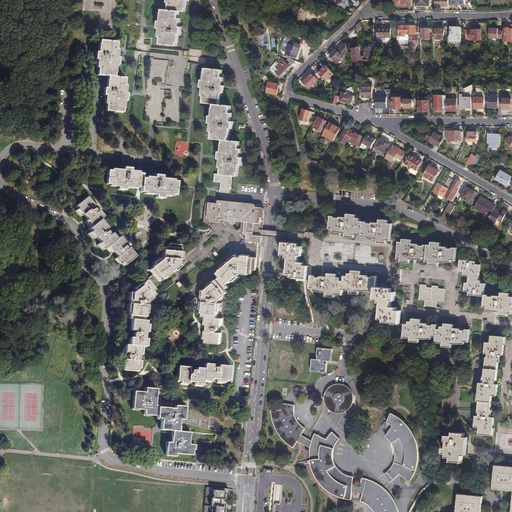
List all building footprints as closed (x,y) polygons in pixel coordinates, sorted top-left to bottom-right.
[(168,0),(168,6),(162,5),(161,9),(160,9),(160,17),(158,17),(158,24),(159,24),(158,33),(160,33),(160,40),(176,41),(176,38),(175,38),(176,30),(178,30),(180,30),(180,29),(181,23),(179,23),(180,15),(178,14),(178,7),(184,7),(184,4),(183,4),(183,0),(168,0)] [(335,6),(344,9),(347,0),(330,0),(329,2),(333,4),(334,2),(336,3),(335,6)] [(295,20),(293,26),(301,29),(308,11),(300,8),(298,13),(293,12),(291,15),(294,19),(295,20)] [(405,24),(405,21),(398,21),(398,36),(399,36),(405,37),(405,35),(408,35),(408,41),(409,43),(412,43),(412,45),(410,45),(409,46),(409,53),(414,53),(414,45),(417,45),(418,27),(415,27),(415,26),(409,26),(409,24),(405,24)] [(448,42),(459,42),(459,29),(455,28),(449,28),(449,37),(448,37),(448,42)] [(487,39),(501,39),(501,31),(498,31),(496,31),(496,29),(487,28),(487,39)] [(509,30),(509,29),(506,28),(502,28),(502,42),(510,42),(511,30),(509,30)] [(375,38),(389,38),(389,29),(382,29),(375,29),(375,38)] [(428,40),(429,29),(422,29),(421,29),(420,40),(428,40)] [(443,40),(443,30),(441,30),(434,30),(434,40),(443,40)] [(479,41),(479,31),(473,31),(468,30),(467,41),(472,41),(472,43),(474,43),(474,41),(479,41)] [(125,74),(113,73),(114,69),(115,61),(117,61),(117,60),(118,54),(116,54),(117,46),(115,46),(116,38),(99,37),(98,40),(100,40),(99,49),(97,49),(95,49),(95,56),(96,56),(95,64),(97,64),(97,71),(108,72),(108,76),(109,77),(108,85),(106,85),(104,84),(104,91),(105,91),(105,100),(106,100),(106,107),(122,109),(123,105),(124,97),(126,97),(126,95),(127,90),(125,90),(126,82),(124,82),(125,74)] [(289,40),(284,54),(296,58),(301,44),(289,40)] [(335,64),(346,54),(344,45),(337,52),(335,50),(333,52),(328,57),(335,64)] [(371,65),(375,65),(375,60),(372,60),(371,53),(375,53),(375,45),(370,46),(370,51),(366,51),(365,50),(363,50),(364,62),(362,62),(362,66),(371,65)] [(358,63),(362,62),(362,56),(360,57),(357,47),(352,48),(350,49),(351,55),(349,55),(350,59),(351,59),(352,63),(356,62),(358,63)] [(283,62),(288,67),(290,65),(294,68),(299,64),(287,59),(283,62)] [(281,74),(288,67),(283,62),(281,60),(276,64),(275,63),(267,70),(274,77),(276,75),(278,77),(281,74)] [(228,136),(229,133),(227,133),(228,124),(230,125),(232,125),(233,117),(231,117),(232,109),(230,109),(231,102),(219,101),(220,97),(218,97),(219,89),(221,89),(223,89),(224,81),(222,81),(223,73),(221,73),(221,66),(205,64),(204,66),(204,68),(203,68),(203,76),(201,76),(200,83),(202,83),(201,92),(203,92),(202,99),(214,100),(213,104),(213,103),(212,112),(210,111),(210,119),(211,119),(211,127),(212,127),(212,135),(223,136),(223,139),(222,139),(221,148),(220,148),(219,155),(221,155),(220,163),(222,163),(221,171),(215,170),(215,177),(221,178),(221,188),(230,189),(230,183),(232,183),(232,176),(232,172),(238,172),(238,168),(237,168),(237,160),(239,160),(241,161),(242,153),(240,153),(241,145),(239,145),(240,137),(228,136)] [(319,77),(324,81),(331,74),(324,66),(322,68),(316,74),(319,77)] [(319,77),(316,74),(313,71),(306,78),(301,83),(307,89),(319,77)] [(267,82),(264,92),(275,95),(277,84),(267,82)] [(371,97),(371,89),(361,89),(361,97),(371,97)] [(350,105),(352,97),(341,93),(338,102),(343,103),(350,105)] [(445,100),(445,96),(433,96),(433,111),(437,111),(442,111),(442,107),(444,107),(445,100)] [(473,97),(473,108),(478,108),(483,108),(483,98),(473,97)] [(487,97),(486,108),(495,109),(497,109),(497,97),(487,97)] [(375,98),(374,108),(382,108),(385,109),(385,98),(375,98)] [(458,98),(458,110),(466,110),(470,110),(470,98),(458,98)] [(400,110),(400,99),(390,99),(390,110),(395,110),(400,110)] [(427,113),(427,99),(417,99),(417,112),(425,113),(427,113)] [(500,99),(500,110),(504,110),(510,110),(510,100),(500,99)] [(403,100),(402,109),(406,109),(411,110),(412,100),(403,100)] [(444,107),(444,111),(453,112),(455,112),(455,100),(445,100),(444,107)] [(312,123),(315,113),(312,112),(303,110),(300,119),(312,123)] [(326,122),(318,117),(313,126),(324,133),(326,128),(325,127),(327,123),(326,122)] [(334,142),(340,130),(330,124),(323,136),(334,142)] [(430,143),(434,145),(439,138),(439,135),(426,127),(420,137),(430,143)] [(344,144),(346,140),(351,133),(352,131),(345,128),(338,141),(344,144)] [(456,139),(456,130),(448,130),(442,130),(442,139),(456,139)] [(473,141),(473,132),(469,132),(464,132),(464,141),(473,141)] [(355,149),(358,150),(362,143),(359,142),(362,137),(357,134),(356,136),(354,135),(351,133),(346,140),(357,146),(355,149)] [(495,143),(495,134),(488,134),(484,133),(483,142),(485,142),(485,146),(491,147),(491,143),(495,143)] [(371,137),(367,134),(362,142),(371,148),(375,139),(371,137)] [(384,141),(380,138),(374,148),(384,154),(390,144),(384,141)] [(397,149),(390,145),(383,158),(390,162),(393,157),(399,160),(403,153),(397,149)] [(284,147),(276,150),(279,157),(286,155),(284,147)] [(463,163),(467,165),(468,163),(473,155),(469,153),(463,163)] [(501,154),(497,161),(502,164),(505,157),(501,154)] [(415,171),(420,162),(412,157),(408,155),(403,164),(415,171)] [(431,181),(436,172),(434,170),(427,166),(421,176),(431,181)] [(109,172),(105,172),(103,185),(107,186),(107,187),(115,188),(115,191),(122,191),(122,189),(126,189),(126,187),(134,188),(138,188),(138,193),(142,193),(150,194),(150,196),(153,196),(153,199),(160,199),(160,197),(168,198),(168,196),(172,196),(173,183),(170,182),(158,181),(158,180),(158,177),(151,176),(151,179),(151,181),(142,180),(139,179),(139,175),(136,175),(127,174),(128,172),(128,169),(120,169),(120,171),(120,173),(109,172)] [(505,183),(509,185),(511,181),(507,179),(509,176),(508,176),(510,174),(503,169),(501,172),(498,170),(492,179),(501,184),(503,185),(505,183)] [(447,190),(452,182),(448,179),(446,178),(441,187),(437,184),(434,189),(437,191),(435,194),(442,198),(446,190),(447,190)] [(450,188),(445,197),(451,200),(456,191),(454,190),(459,182),(455,180),(450,188)] [(457,197),(469,204),(475,195),(470,192),(463,188),(457,197)] [(471,207),(487,217),(492,207),(493,206),(491,205),(489,204),(489,203),(477,196),(471,207)] [(132,258),(124,250),(122,251),(119,247),(117,247),(120,244),(115,238),(112,241),(107,235),(104,237),(104,236),(100,232),(102,230),(95,221),(98,219),(94,213),(92,214),(87,209),(89,207),(82,199),(71,208),(74,211),(73,212),(77,217),(78,217),(83,222),(82,223),(87,229),(84,231),(86,233),(85,234),(90,240),(91,239),(96,245),(95,246),(99,251),(103,248),(108,254),(109,253),(110,255),(113,259),(112,259),(117,265),(118,264),(121,267),(132,258)] [(218,203),(209,202),(208,212),(208,218),(211,218),(217,219),(217,216),(223,217),(227,214),(229,217),(243,218),(246,215),(248,219),(248,225),(254,225),(260,226),(261,217),(264,217),(265,210),(264,208),(262,207),(256,206),(256,205),(255,204),(254,203),(218,200),(218,203)] [(439,219),(455,228),(456,226),(445,221),(453,207),(450,205),(448,204),(439,219)] [(487,217),(484,221),(492,226),(495,220),(497,218),(500,220),(505,212),(503,211),(501,209),(500,212),(492,207),(487,217)] [(330,214),(328,228),(333,228),(333,231),(336,231),(338,231),(340,231),(345,232),(344,237),(354,238),(354,237),(354,234),(361,234),(361,232),(365,233),(365,235),(371,235),(373,235),(375,236),(377,236),(376,242),(386,243),(387,240),(390,241),(392,221),(389,221),(389,219),(379,218),(379,222),(372,221),(372,223),(366,222),(366,220),(359,219),(359,217),(356,217),(356,213),(348,212),(347,216),(340,215),(340,217),(333,216),(334,214),(330,214)] [(217,219),(211,218),(210,222),(220,222),(220,220),(229,220),(231,223),(233,224),(235,224),(235,223),(236,221),(245,221),(244,235),(247,236),(253,236),(254,225),(248,225),(248,219),(246,215),(243,218),(229,217),(227,214),(223,217),(217,216),(217,219)] [(253,236),(247,236),(246,243),(262,244),(262,237),(253,236)] [(398,241),(396,258),(400,258),(400,260),(409,261),(409,258),(413,258),(416,258),(422,259),(423,256),(426,256),(428,244),(424,243),(424,244),(419,244),(419,243),(410,242),(411,238),(403,238),(403,241),(398,241)] [(428,244),(426,256),(426,260),(429,260),(428,264),(438,265),(439,260),(440,260),(442,260),(451,261),(451,258),(456,258),(457,246),(454,246),(453,247),(449,246),(449,245),(441,244),(441,241),(432,240),(432,244),(428,244)] [(284,258),(287,258),(297,259),(297,254),(301,255),(301,247),(296,246),(297,243),(280,242),(280,244),(279,255),(284,256),(284,258)] [(171,269),(176,265),(176,262),(176,259),(177,259),(179,245),(166,243),(166,247),(162,246),(161,258),(160,258),(159,259),(159,260),(157,258),(155,260),(148,266),(149,267),(147,269),(157,281),(171,270),(171,269)] [(218,278),(203,292),(202,299),(200,314),(201,314),(201,317),(206,318),(205,325),(206,325),(206,329),(206,332),(205,332),(204,340),(205,340),(204,343),(218,344),(219,336),(219,333),(217,333),(217,328),(216,326),(220,327),(221,319),(216,319),(216,315),(217,315),(218,304),(217,303),(218,302),(218,301),(217,300),(226,293),(224,290),(226,288),(224,286),(227,283),(228,284),(237,277),(236,276),(236,275),(237,275),(238,275),(239,274),(250,275),(250,271),(253,271),(254,258),(240,257),(240,258),(234,257),(215,273),(218,278)] [(289,274),(289,278),(294,278),(305,279),(306,267),(301,266),(301,263),(296,262),(297,259),(287,258),(285,270),(285,274),(289,274)] [(459,269),(459,273),(464,273),(464,275),(469,276),(469,284),(465,283),(465,291),(469,292),(469,295),(475,295),(478,295),(480,296),(485,296),(486,293),(486,285),(483,285),(483,282),(481,282),(482,264),(478,263),(478,260),(468,260),(460,259),(459,269)] [(308,288),(312,288),(312,291),(319,292),(325,292),(324,296),(334,297),(334,294),(343,295),(343,290),(349,290),(349,293),(358,294),(359,290),(372,292),(373,288),(375,289),(375,284),(376,275),(373,275),(372,276),(367,276),(367,274),(361,274),(361,270),(351,269),(350,272),(347,272),(347,275),(344,275),(343,281),(339,280),(339,277),(336,277),(336,273),(326,272),(326,276),(324,276),(320,275),(319,277),(315,276),(315,274),(310,274),(308,288)] [(143,316),(144,306),(143,305),(144,304),(144,303),(143,302),(152,295),(150,292),(152,290),(144,279),(132,289),(133,290),(129,293),(128,293),(126,315),(127,315),(127,319),(130,319),(129,331),(131,331),(131,336),(132,337),(128,337),(127,345),(124,344),(123,352),(127,352),(126,354),(125,359),(122,359),(121,370),(136,371),(137,368),(138,360),(137,360),(137,353),(139,353),(139,346),(143,346),(144,338),(142,338),(143,332),(144,332),(145,324),(144,324),(144,320),(142,320),(142,316),(143,316)] [(380,304),(379,317),(383,318),(383,321),(399,322),(400,309),(396,309),(396,307),(391,306),(392,299),(395,299),(396,290),(392,290),(392,286),(375,284),(375,289),(374,299),(377,300),(377,303),(380,304)] [(418,286),(417,300),(423,300),(423,306),(435,307),(435,302),(442,302),(443,290),(436,290),(436,287),(431,287),(430,289),(424,288),(424,286),(418,286)] [(485,296),(483,306),(486,307),(486,310),(487,310),(499,311),(499,314),(509,315),(509,312),(511,312),(511,295),(510,295),(511,291),(501,290),(501,294),(494,293),(494,295),(488,295),(488,293),(486,293),(485,296)] [(403,324),(402,338),(408,339),(408,341),(418,342),(418,339),(431,340),(431,337),(434,337),(434,344),(441,344),(440,347),(448,348),(449,345),(463,346),(463,344),(467,344),(468,329),(464,329),(463,331),(458,330),(458,328),(454,328),(451,328),(451,324),(444,324),(444,326),(440,326),(440,328),(436,328),(437,324),(432,324),(432,325),(427,325),(427,323),(423,323),(419,322),(419,318),(412,317),(411,321),(407,321),(406,324),(403,324)] [(474,414),(473,427),(477,427),(476,434),(491,435),(491,431),(491,429),(492,427),(493,416),(489,416),(491,395),(494,395),(495,382),(493,382),(493,380),(493,378),(496,379),(498,357),(497,356),(497,353),(503,354),(504,339),(504,336),(488,335),(488,339),(484,339),(482,353),(485,353),(483,376),(485,376),(484,380),(478,379),(476,398),(479,399),(478,409),(480,410),(479,414),(474,414)] [(315,357),(315,360),(311,359),(309,371),(324,373),(324,365),(321,365),(322,361),(328,361),(329,350),(315,349),(314,357),(315,357)] [(201,371),(193,370),(193,373),(186,372),(186,370),(175,369),(174,383),(177,384),(177,385),(184,386),(185,384),(186,384),(192,385),(191,386),(199,387),(200,382),(207,382),(207,381),(214,382),(214,383),(222,383),(222,382),(226,382),(227,368),(215,367),(215,370),(208,370),(209,367),(201,366),(201,371)] [(324,407),(328,410),(331,412),(336,413),(340,413),(344,411),(347,408),(349,404),(350,400),(350,395),(348,391),(344,388),(340,386),(335,385),(331,386),(327,389),(324,393),(322,397),(322,402),(324,407)] [(141,393),(130,392),(129,410),(140,411),(140,416),(154,417),(155,407),(155,406),(152,406),(153,389),(142,388),(141,393)] [(279,411),(268,411),(269,416),(270,422),(274,431),(278,438),(284,444),(291,449),(295,442),(308,449),(308,460),(309,465),(312,474),(317,483),(325,490),(334,495),(342,498),(350,500),(350,492),(360,494),(358,503),(361,503),(367,508),(370,511),(396,511),(396,510),(392,501),(387,494),(380,487),(372,483),(367,481),(359,478),(358,487),(351,486),(352,478),(347,476),(341,474),(336,469),(333,465),(331,458),(331,453),(332,449),(334,444),(337,440),(330,432),(324,440),(312,434),(310,442),(299,436),(303,429),(299,427),(296,424),(293,419),(291,414),(291,410),(292,406),(279,404),(279,411)] [(171,406),(171,409),(155,407),(154,417),(154,419),(158,420),(157,430),(170,431),(175,432),(175,430),(176,420),(180,420),(181,407),(171,406)] [(388,468),(381,473),(386,481),(391,479),(396,473),(407,482),(410,477),(410,476),(413,469),(415,460),(416,451),(415,442),(412,434),(406,424),(399,417),(389,411),(385,419),(391,423),(384,433),(389,440),(392,446),(393,453),(391,461),(388,468)] [(187,433),(175,432),(170,431),(168,443),(164,443),(163,456),(172,457),(173,454),(189,455),(190,450),(191,450),(191,445),(186,445),(187,433)] [(443,445),(442,455),(445,455),(445,458),(449,458),(449,462),(461,463),(462,456),(465,456),(466,448),(466,445),(467,436),(464,436),(464,433),(452,432),(451,435),(447,434),(446,441),(447,442),(447,445),(443,445)] [(511,467),(493,466),(491,489),(502,490),(511,491),(511,467)] [(226,490),(214,489),(213,497),(211,497),(210,506),(216,507),(215,511),(224,511),(225,506),(221,506),(222,500),(225,500),(226,490)] [(478,511),(480,497),(455,495),(452,511),(478,511)]
